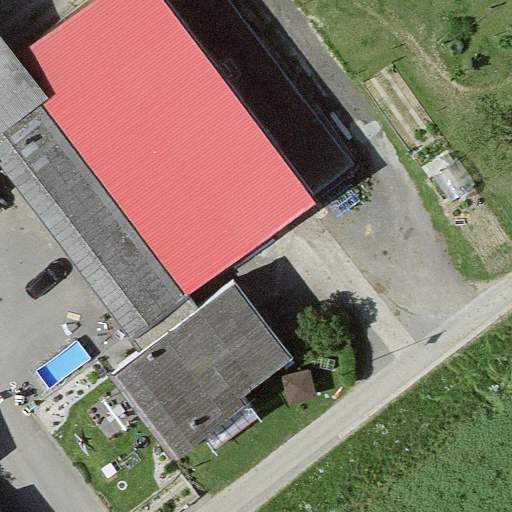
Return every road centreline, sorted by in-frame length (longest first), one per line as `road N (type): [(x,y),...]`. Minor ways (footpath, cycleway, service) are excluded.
road 1 (track): [(226,511),(511,294)]
road 2 (track): [(414,368),(300,230)]
road 3 (track): [(77,511),(0,402)]
